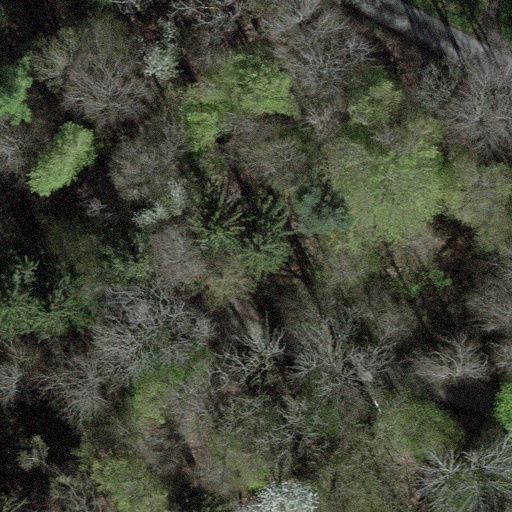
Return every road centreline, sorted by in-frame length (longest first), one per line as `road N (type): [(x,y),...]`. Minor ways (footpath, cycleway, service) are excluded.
road 1 (track): [(0,290),(170,319),(511,407)]
road 2 (unclassified): [(389,0),(511,68)]
